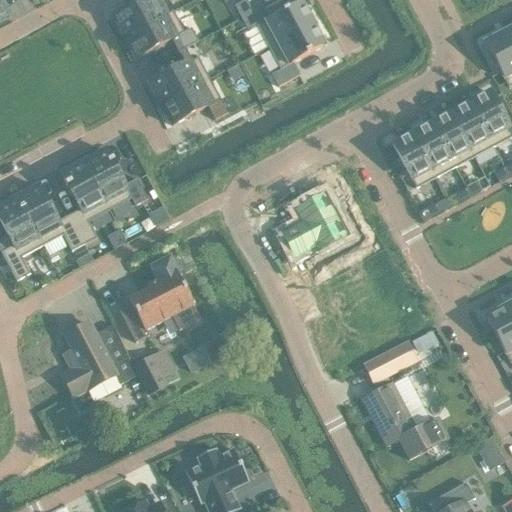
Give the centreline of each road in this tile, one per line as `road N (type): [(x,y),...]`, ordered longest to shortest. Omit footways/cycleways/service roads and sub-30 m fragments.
road 1 (residential): [(381,511),(232,213),(242,183),(351,124)]
road 2 (residential): [(33,511),(230,423),(253,429),(269,446),(303,511)]
road 3 (residential): [(85,0),(140,105),(137,115),(0,189)]
road 4 (residential): [(351,124),(443,293)]
road 5 (residential): [(351,124),(442,76),(449,64),(419,0)]
road 6 (residential): [(0,309),(22,421),(12,462),(0,473)]
road 7 (residential): [(443,293),(511,417)]
